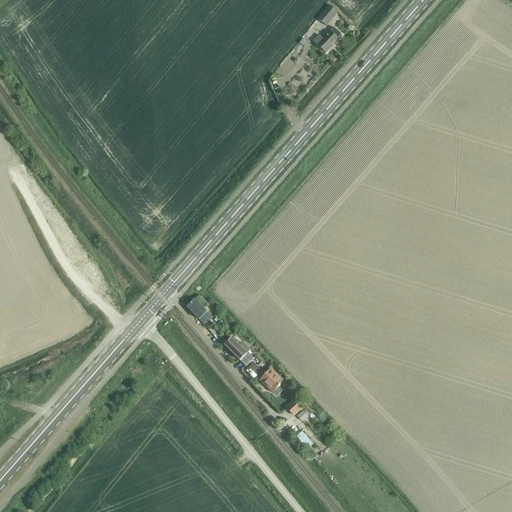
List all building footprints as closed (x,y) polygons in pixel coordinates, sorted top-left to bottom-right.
[(318,19),(327,26),(338,13),(330,5),(318,19)] [(338,38),(341,35),(334,28),(331,32),(330,32),(323,39),(320,35),(314,42),(326,53),(339,39),(338,38)] [(199,320),(205,326),(212,318),(204,309),(208,305),(199,296),(188,308),(199,320)] [(225,346),(246,367),(254,359),(248,353),(251,351),(245,344),(241,348),(232,339),(225,346)] [(262,372),(254,364),(246,371),(254,379),(262,372)] [(263,383),(273,393),(279,386),(283,382),(271,370),(261,380),(264,382),(263,383)] [(297,399),(285,409),(293,418),(305,408),(297,399)]
